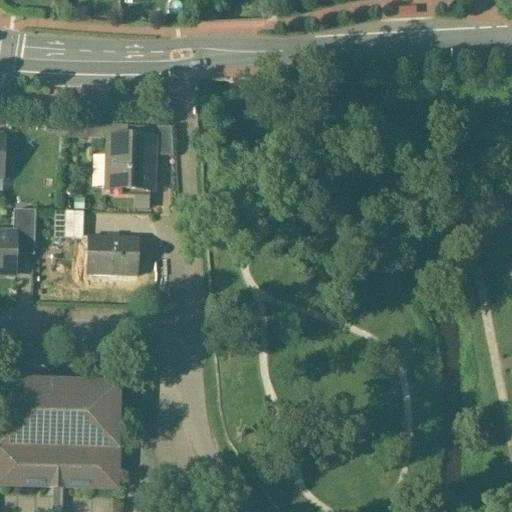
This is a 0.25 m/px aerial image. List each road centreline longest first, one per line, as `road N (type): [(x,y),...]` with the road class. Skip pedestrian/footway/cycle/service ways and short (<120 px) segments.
road 1 (secondary): [(511,44),(99,60),(0,53)]
road 2 (residential): [(184,333),(190,397),(210,462),(249,511)]
road 3 (residential): [(0,325),(184,333)]
road 4 (residential): [(184,201),(184,333)]
